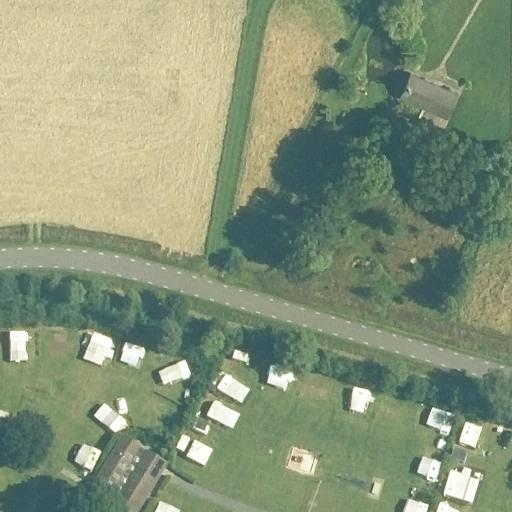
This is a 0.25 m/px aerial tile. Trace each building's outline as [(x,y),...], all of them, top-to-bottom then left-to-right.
[(445,120),(455,96),(408,75),(398,99),(445,120)] [(416,149),(424,130),(405,122),(397,141),(416,149)] [(2,356),(23,355),(23,333),(1,334),(2,356)] [(86,335),(84,355),(101,357),(104,338),(86,335)] [(144,366),(148,367),(155,351),(136,343),(125,371),(140,377),(144,366)] [(226,365),(222,378),(234,381),(238,369),(226,365)] [(263,378),(262,401),(280,402),(280,378),(263,378)] [(232,408),(238,395),(216,385),(210,399),(232,408)] [(300,410),(323,413),(326,392),(303,389),(300,410)] [(381,403),(376,422),(392,426),(396,407),(381,403)] [(363,435),(366,406),(350,404),(347,433),(363,435)] [(209,408),(203,423),(231,434),(237,419),(209,408)] [(109,434),(129,430),(125,410),(105,414),(109,434)] [(176,450),(185,455),(192,441),(183,436),(176,450)] [(212,473),(219,457),(191,445),(185,461),(212,473)] [(135,456),(120,447),(94,488),(110,498),(111,496),(136,511),(137,511),(160,474),(134,458),(135,456)] [(453,452),(450,462),(462,466),(465,456),(453,452)] [(420,481),(439,482),(440,461),(420,461),(420,481)]
